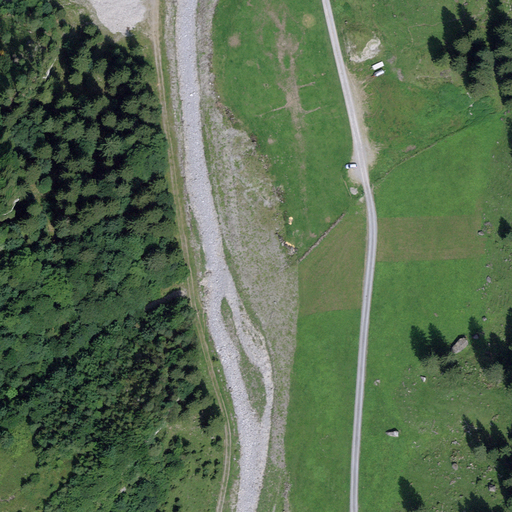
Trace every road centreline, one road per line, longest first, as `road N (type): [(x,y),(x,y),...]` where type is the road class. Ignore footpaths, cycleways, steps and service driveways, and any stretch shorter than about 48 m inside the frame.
road 1 (track): [(218,511),(231,446),(196,330),(157,91),(162,0)]
road 2 (track): [(340,65),(372,235),(354,511)]
